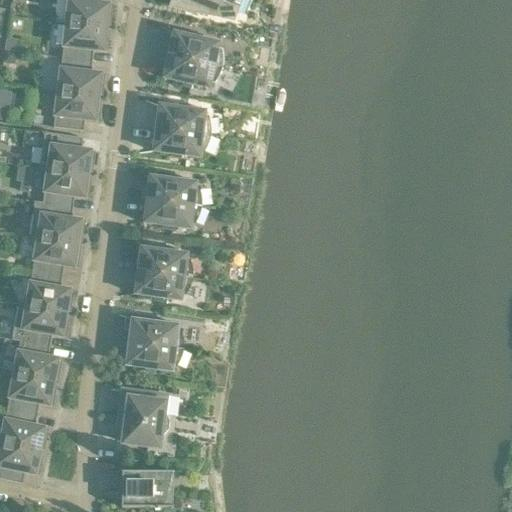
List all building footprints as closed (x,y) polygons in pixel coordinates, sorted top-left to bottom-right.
[(99,5),(99,0),(68,0),(66,25),(106,29),(107,19),(111,20),(113,6),(99,5)] [(174,0),(172,7),(223,18),(236,12),(241,0),(174,0)] [(105,39),(106,29),(66,25),(62,59),(92,63),(94,52),(107,53),(109,40),(105,39)] [(168,57),(222,69),(221,52),(218,51),(219,44),(173,34),(168,57)] [(4,51),(17,53),(19,40),(6,38),(4,51)] [(214,84),(222,69),(168,57),(163,80),(209,90),(211,83),(214,84)] [(91,74),(92,63),(62,59),(58,94),(98,99),(99,89),(103,90),(105,76),(91,74)] [(5,92),(4,101),(11,102),(13,93),(5,92)] [(97,109),(98,99),(58,94),(53,129),(84,133),(85,121),(99,123),(100,109),(97,109)] [(156,130),(210,137),(208,120),(204,119),(205,112),(159,106),(156,130)] [(34,117),(33,125),(41,126),(42,118),(34,117)] [(203,153),(210,137),(156,130),(153,153),(199,159),(200,152),(203,153)] [(81,151),(83,140),(45,134),(40,169),(88,176),(89,166),(93,167),(95,153),(81,151)] [(86,186),(88,176),(40,169),(39,170),(47,171),(43,204),(35,203),(35,204),(73,209),(75,198),(88,200),(90,187),(86,186)] [(147,201),(201,208),(198,191),(195,191),(196,184),(149,178),(147,201)] [(194,224),(201,208),(147,201),(144,225),(190,231),(191,224),(194,224)] [(71,221),(73,209),(35,204),(29,238),(77,246),(79,236),(83,236),(85,223),(71,221)] [(76,255),(77,246),(29,238),(29,239),(37,240),(32,273),(62,279),(64,267),(78,269),(80,256),(76,255)] [(138,273),(192,280),(189,263),(186,262),(187,255),(140,249),(138,273)] [(60,290),(62,279),(32,273),(26,307),(18,306),(18,307),(66,315),(68,305),(72,306),(74,292),(60,290)] [(185,295),(192,280),(138,273),(135,296),(181,302),(182,295),(185,295)] [(64,325),(66,315),(18,307),(12,341),(50,348),(52,336),(66,339),(68,325),(64,325)] [(129,344),(183,351),(180,334),(177,334),(178,327),(132,321),(129,344)] [(48,359),(50,348),(12,341),(20,343),(13,376),(53,384),(55,374),(59,375),(62,362),(48,359)] [(176,367),(183,351),(129,344),(126,367),(172,373),(173,366),(176,367)] [(52,394),(53,384),(13,376),(7,411),(37,417),(39,405),(53,408),(55,395),(52,394)] [(122,392),(119,420),(126,421),(123,444),(159,449),(160,437),(164,436),(169,431),(169,423),(166,418),(169,398),(154,396),(122,392)] [(35,428),(37,417),(7,411),(0,443),(0,444),(40,453),(42,443),(46,444),(48,431),(35,428)] [(38,463),(40,453),(0,444),(0,480),(23,486),(25,474),(39,477),(41,463),(38,463)] [(173,474),(121,473),(121,509),(162,510),(167,492),(173,492),(173,479),(171,479),(172,475),(173,475),(173,474)]
